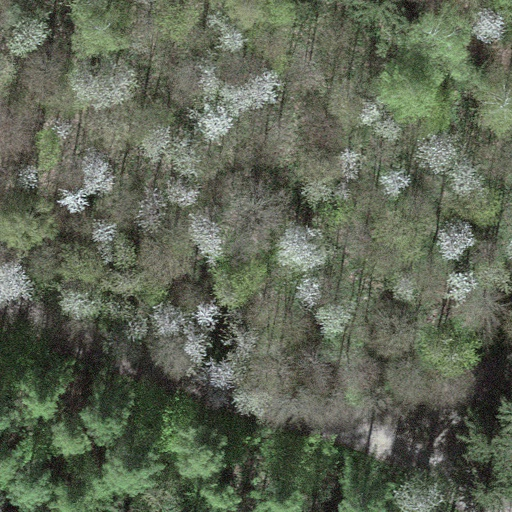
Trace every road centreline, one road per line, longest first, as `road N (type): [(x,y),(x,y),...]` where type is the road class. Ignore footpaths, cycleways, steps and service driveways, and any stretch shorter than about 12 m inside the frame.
road 1 (track): [(479,511),(351,427),(211,392),(49,336),(0,306)]
road 2 (track): [(351,427),(511,352)]
